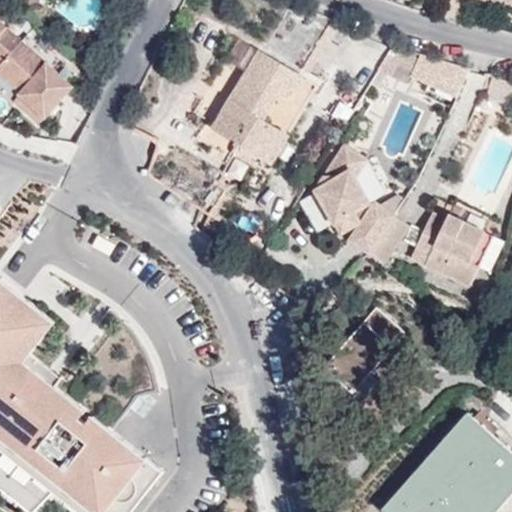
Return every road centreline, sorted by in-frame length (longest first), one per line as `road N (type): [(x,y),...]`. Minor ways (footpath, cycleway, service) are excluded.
road 1 (residential): [(164,0),(95,143),(95,171),(107,195),(184,242),(218,287),(285,511)]
road 2 (residential): [(334,0),(511,57)]
